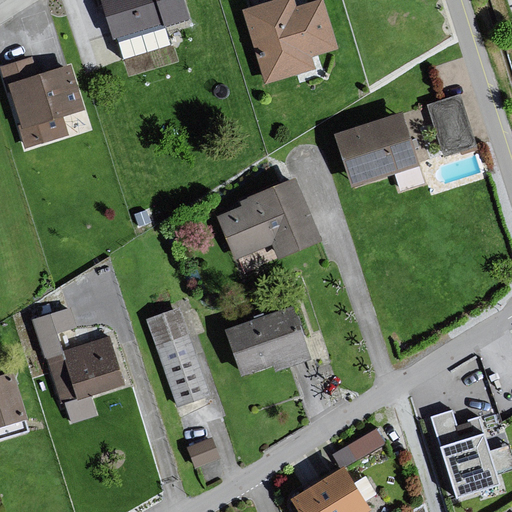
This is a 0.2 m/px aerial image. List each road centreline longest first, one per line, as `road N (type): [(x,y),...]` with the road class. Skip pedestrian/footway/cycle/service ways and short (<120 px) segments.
road 1 (residential): [(511,317),(193,511)]
road 2 (unknown): [(186,511),(112,296)]
road 3 (residential): [(453,0),(511,177)]
